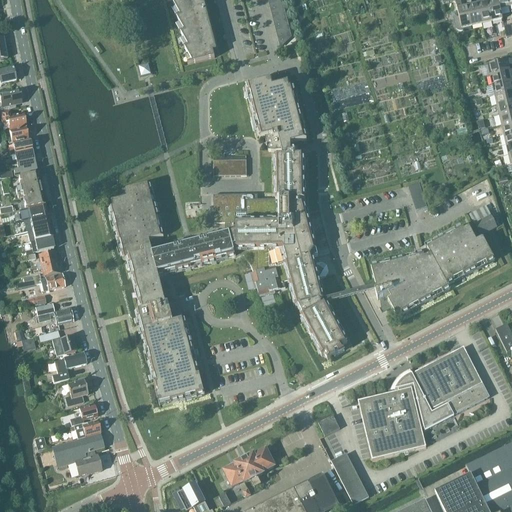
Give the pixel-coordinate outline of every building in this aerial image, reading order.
[(213,53),(217,52),(203,0),(90,0),(91,1),(95,0),(170,0),(188,66),(215,59),(213,53)] [(282,0),(277,0),(272,5),(270,8),(274,12),(283,3),(282,0)] [(456,0),(455,0),(459,19),(455,20),(457,29),(458,31),(459,32),(461,32),(463,31),(463,30),(473,28),(468,8),(463,9),(460,0),(456,0)] [(466,0),(468,8),(473,28),(483,25),(478,6),(473,7),(470,0),(466,0)] [(483,5),(481,0),(476,0),(478,6),(483,25),(493,23),(488,3),(483,5)] [(487,0),(488,3),(493,23),(503,20),(500,10),(498,1),(497,1),(493,2),(492,0),(487,0)] [(500,10),(510,8),(508,0),(497,0),(497,1),(498,1),(500,10)] [(283,3),(274,12),(272,15),(276,19),(285,10),(283,3)] [(285,10),(276,19),(273,22),(278,26),(287,17),(285,10)] [(278,26),(275,29),(279,33),(288,24),(287,17),(278,26)] [(279,33),(277,35),(281,40),(290,31),(288,24),(279,33)] [(290,31),(281,40),(279,42),(283,47),(292,38),(290,31)] [(509,67),(511,66),(511,61),(488,67),(490,78),(511,73),(509,67)] [(138,68),(141,79),(151,76),(148,66),(138,68)] [(14,70),(0,72),(0,84),(0,85),(16,82),(14,70)] [(511,72),(511,73),(490,78),(493,88),(511,83),(511,78),(511,77),(511,76),(511,72)] [(266,83),(247,88),(249,96),(251,95),(253,100),(254,106),(251,106),(253,114),(255,121),(258,121),(259,126),(261,131),(258,132),(260,140),(265,139),(269,153),(282,149),(284,158),(287,158),(288,157),(287,152),(298,151),(298,144),(302,143),(307,142),(305,133),(302,134),(301,128),(300,124),(302,123),(300,115),(298,108),(296,109),(294,103),(293,98),(296,97),(294,89),(290,90),(288,84),(273,88),(272,86),(271,83),(270,82),(268,82),(266,83)] [(423,88),(432,119),(441,117),(444,126),(457,122),(455,113),(460,112),(457,101),(441,105),(439,97),(445,95),(442,83),(423,88)] [(511,83),(493,88),(495,98),(511,94),(511,83)] [(174,91),(190,87),(189,86),(153,95),(154,96),(172,91),(174,91)] [(116,105),(149,97),(148,97),(116,105),(112,89),(118,88),(109,90),(111,90),(115,105),(113,106),(116,105)] [(19,93),(0,97),(0,100),(1,105),(0,105),(0,112),(16,109),(14,103),(21,102),(19,93)] [(511,94),(495,98),(497,108),(511,104),(511,94)] [(417,110),(415,95),(409,95),(409,100),(387,103),(388,117),(390,116),(390,113),(395,112),(395,109),(402,108),(402,112),(417,110)] [(511,104),(497,108),(500,118),(511,114),(511,104)] [(2,126),(8,124),(10,131),(26,127),(26,125),(27,124),(26,120),(25,120),(24,115),(12,118),(11,112),(0,114),(2,126)] [(511,114),(500,118),(502,127),(511,124),(511,114)] [(511,124),(502,127),(504,137),(511,135),(511,124)] [(28,131),(26,130),(26,129),(9,132),(12,144),(29,141),(27,135),(28,134),(28,131)] [(503,141),(491,143),(492,152),(504,150),(503,141)] [(9,153),(10,157),(15,156),(32,152),(31,148),(32,147),(31,144),(30,143),(29,142),(13,146),(14,152),(9,153)] [(247,196),(214,196),(214,225),(230,224),(230,235),(229,235),(231,240),(233,250),(236,249),(236,252),(243,252),(244,256),(244,258),(246,260),(247,262),(248,263),(250,265),(251,267),(252,269),(253,271),(254,274),(251,275),(255,290),(257,289),(259,296),(260,298),(275,295),(274,292),(280,291),(286,289),(284,284),(289,282),(291,287),(293,298),(296,309),(299,308),(303,317),(301,318),(306,329),(311,338),(317,348),(322,357),(325,356),(328,361),(345,352),(342,347),(347,344),(342,334),(337,324),(332,315),(327,305),(322,307),(320,303),(324,302),(324,301),(322,291),(319,280),(325,278),(329,273),(327,267),(322,264),(315,265),(313,258),(312,253),(315,252),(314,247),(311,237),(309,229),(309,227),(306,217),(306,216),(303,206),(300,206),(300,202),(305,202),(305,200),(305,189),(305,179),(305,168),(305,157),(298,157),(298,155),(298,151),(287,152),(288,157),(287,158),(284,158),(275,158),(276,168),(276,179),(276,190),(276,201),(265,201),(247,201),(247,196)] [(33,153),(32,153),(32,152),(15,156),(16,161),(11,162),(12,167),(17,166),(34,162),(33,158),(34,157),(33,153)] [(213,158),(213,166),(247,165),(247,158),(213,158)] [(34,162),(17,166),(19,171),(14,172),(15,177),(36,172),(35,168),(36,167),(36,163),(34,163),(34,162)] [(247,165),(213,166),(213,178),(247,177),(247,165)] [(25,210),(44,206),(37,175),(18,179),(21,190),(16,191),(18,201),(23,200),(25,210)] [(507,178),(498,180),(500,187),(509,185),(507,178)] [(408,188),(416,211),(427,208),(419,184),(408,188)] [(114,209),(110,210),(113,223),(117,236),(120,248),(123,262),(128,261),(131,273),(135,285),(138,298),(141,311),(136,312),(140,325),(141,332),(145,345),(148,357),(151,370),(154,383),(155,386),(154,386),(159,405),(160,407),(179,402),(192,399),(205,395),(200,376),(199,376),(198,372),(195,359),(192,346),(188,333),(185,320),(173,323),(171,316),(170,311),(178,309),(176,302),(169,305),(168,304),(166,305),(159,278),(172,275),(185,272),(198,269),(210,265),(223,262),(236,259),(233,250),(231,240),(229,235),(224,237),(223,236),(209,239),(209,241),(199,243),(197,242),(184,246),(183,247),(173,250),(172,249),(165,250),(163,242),(162,239),(164,238),(164,237),(160,224),(157,212),(154,199),(150,186),(131,191),(129,192),(127,192),(126,194),(127,197),(127,199),(112,203),(114,209)] [(447,186),(432,191),(434,198),(449,194),(447,186)] [(13,224),(24,222),(46,217),(44,206),(25,210),(20,212),(22,220),(13,222),(13,224)] [(470,216),(474,225),(491,216),(486,207),(470,216)] [(491,216),(474,225),(481,237),(497,229),(491,216)] [(49,228),(46,217),(24,222),(27,233),(49,228)] [(30,244),(51,239),(49,228),(27,233),(15,235),(16,238),(28,235),(30,244)] [(371,268),(376,288),(379,292),(376,293),(378,301),(380,300),(382,311),(393,310),(396,316),(401,313),(403,316),(410,312),(409,310),(419,305),(420,307),(434,300),(432,297),(437,295),(442,292),(443,295),(451,291),(448,287),(455,283),(453,281),(463,276),(465,278),(478,271),(477,268),(486,263),(488,266),(495,262),(484,242),(484,241),(482,240),(477,243),(469,229),(464,232),(462,228),(455,232),(456,235),(447,240),(445,237),(431,245),(433,247),(427,250),(431,256),(425,259),(424,255),(415,257),(416,259),(406,262),(405,260),(390,263),(391,266),(380,269),(379,266),(371,268)] [(53,249),(51,239),(30,244),(32,251),(25,253),(26,258),(28,257),(34,256),(33,254),(53,249)] [(313,260),(330,255),(328,248),(315,252),(312,253),(313,260)] [(36,265),(37,268),(57,264),(54,253),(38,257),(40,264),(36,265)] [(59,274),(57,264),(37,268),(38,271),(42,270),(44,278),(59,274)] [(61,276),(41,281),(44,293),(64,288),(61,276)] [(40,281),(24,285),(17,286),(18,290),(41,285),(40,281)] [(376,288),(324,302),(320,303),(322,307),(327,305),(327,306),(376,293),(379,292),(376,288)] [(45,298),(33,300),(35,305),(35,307),(46,305),(45,298)] [(52,306),(36,309),(38,318),(49,315),(54,314),(52,306)] [(54,314),(49,315),(51,322),(55,320),(57,327),(73,323),(69,311),(54,314)] [(38,318),(37,318),(39,324),(51,322),(49,315),(38,318)] [(62,335),(73,332),(71,325),(60,328),(62,335)] [(496,332),(507,355),(511,352),(511,336),(507,327),(496,332)] [(18,333),(10,335),(12,342),(20,340),(18,333)] [(60,339),(52,342),(56,358),(76,353),(72,339),(60,342),(60,339)] [(490,399),(483,385),(464,349),(415,374),(415,375),(413,376),(412,374),(409,376),(406,377),(404,379),(403,379),(402,378),(401,378),(401,379),(400,379),(399,380),(399,381),(400,382),(398,385),(396,387),(395,391),(398,390),(399,393),(358,402),(369,446),(372,461),(426,448),(422,433),(421,429),(424,429),(424,431),(425,433),(432,429),(437,426),(490,399)] [(83,356),(55,363),(58,376),(52,377),(54,384),(69,380),(67,370),(86,366),(83,356)] [(28,379),(22,380),(25,392),(30,391),(28,379)] [(65,399),(68,409),(83,404),(81,398),(88,396),(84,382),(67,386),(70,398),(65,399)] [(69,421),(71,428),(76,426),(76,427),(83,425),(83,422),(97,418),(94,406),(79,410),(81,419),(76,420),(75,420),(69,421)] [(318,425),(325,438),(340,431),(333,418),(318,425)] [(75,433),(77,441),(101,435),(100,434),(101,432),(100,428),(98,427),(97,423),(82,428),(81,426),(74,428),(75,433)] [(75,464),(84,462),(82,456),(94,452),(104,450),(100,436),(52,450),(57,469),(75,464)] [(44,439),(35,441),(38,452),(47,449),(44,439)] [(511,493),(511,446),(493,456),(511,493)] [(236,467),(244,483),(245,485),(251,481),(255,489),(261,486),(258,480),(257,480),(256,479),(264,475),(263,474),(275,468),(266,451),(254,457),(254,456),(235,465),(236,467)] [(82,456),(84,462),(75,464),(79,478),(87,475),(87,476),(101,472),(97,458),(96,458),(94,452),(82,456)] [(346,456),(331,463),(353,508),(368,500),(346,456)] [(511,511),(511,493),(493,456),(467,469),(466,469),(470,477),(480,497),(487,511),(511,511)] [(244,483),(236,467),(224,472),(232,489),(244,483)] [(435,494),(443,511),(487,511),(480,497),(470,477),(435,494)] [(315,496),(309,483),(251,511),(330,511),(339,507),(329,488),(315,496)] [(198,511),(212,511),(211,511),(209,511),(196,485),(175,496),(180,507),(183,506),(186,511),(188,511),(196,508),(198,511)] [(231,506),(225,495),(219,498),(224,509),(231,506)] [(430,511),(425,501),(402,511),(430,511)]
